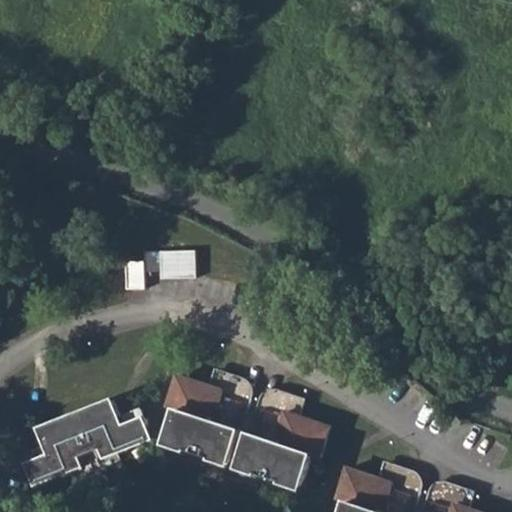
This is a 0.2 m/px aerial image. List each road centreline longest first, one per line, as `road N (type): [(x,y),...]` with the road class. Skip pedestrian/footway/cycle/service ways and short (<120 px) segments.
road 1 (unclassified): [(511,410),(461,390),(308,259),(227,216),(0,130)]
road 2 (residential): [(0,366),(70,326),(159,310),(212,319),(271,341),(481,475),(511,485)]
